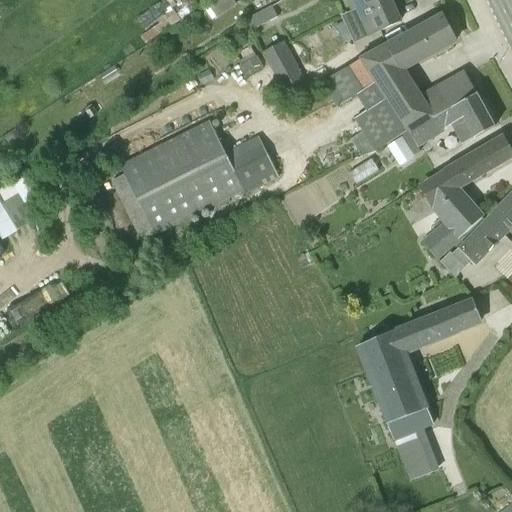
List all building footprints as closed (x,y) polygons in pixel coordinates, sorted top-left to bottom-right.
[(216,0),(208,6),(216,18),(236,6),(232,1),(233,0),(216,0)] [(390,0),(345,0),(350,11),(341,16),(354,44),(400,22),(390,0)] [(173,4),(143,11),(149,37),(179,30),(173,4)] [(272,6),(244,21),(250,32),(278,18),(272,6)] [(403,72),(457,40),(444,15),(321,81),(336,108),(356,96),(366,111),(354,119),(365,136),(356,142),(361,150),(476,93),(465,73),(420,98),(403,72)] [(284,93),(305,80),(283,41),(263,52),(284,93)] [(100,76),(104,82),(119,73),(115,66),(100,76)] [(495,127),(477,94),(410,131),(419,148),(452,128),(461,146),(474,138),(474,139),(495,127)] [(133,192),(220,143),(210,121),(120,165),(133,192)] [(133,192),(155,235),(243,192),(245,195),(279,178),(258,137),(225,153),(220,143),(133,192)] [(387,147),(395,159),(410,149),(402,137),(387,147)] [(459,190),(511,157),(511,150),(505,137),(420,187),(432,210),(444,223),(422,241),(438,260),(463,239),(461,237),(482,218),(459,190)] [(511,195),(489,218),(502,232),(511,223),(511,195)] [(0,209),(0,240),(36,220),(22,197),(0,209)] [(471,262),(502,232),(489,218),(458,249),(455,247),(441,263),(443,266),(431,271),(434,277),(448,270),(456,277),(471,262)] [(472,297),(393,329),(402,353),(482,321),(472,297)] [(424,430),(432,427),(402,353),(393,329),(357,343),(366,367),(411,482),(439,470),(424,430)] [(511,511),(511,503),(501,511),(511,511)]
